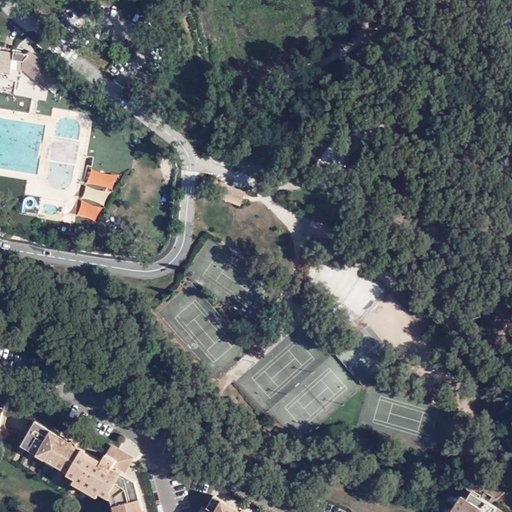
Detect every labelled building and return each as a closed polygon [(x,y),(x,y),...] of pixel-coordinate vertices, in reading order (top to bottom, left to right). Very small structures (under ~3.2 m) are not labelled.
[(10,58),(11,50),(0,47),(0,68),(9,70),(10,58)] [(11,48),(11,50),(10,58),(19,59),(20,50),(11,48)] [(24,50),(20,50),(19,59),(19,65),(45,87),(58,72),(27,48),(24,50)] [(213,178),(212,181),(242,192),(243,188),(213,178)] [(242,192),(212,181),(207,192),(238,203),(242,192)] [(136,511),(127,479),(114,471),(122,458),(119,449),(114,446),(105,441),(94,460),(39,426),(41,423),(29,416),(17,436),(25,441),(33,446),(42,452),(47,455),(50,451),(56,455),(60,458),(58,460),(64,465),(61,469),(69,474),(77,478),(86,484),(94,489),(95,488),(104,495),(109,488),(112,500),(115,511),(136,511)] [(25,441),(17,436),(15,441),(22,445),(25,441)] [(25,441),(22,445),(30,450),(33,446),(25,441)] [(33,446),(30,450),(39,455),(40,455),(42,452),(33,446)] [(42,452),(40,455),(51,462),(56,455),(50,451),(47,455),(42,452)] [(56,455),(51,462),(61,469),(64,465),(58,460),(60,458),(56,455)] [(77,478),(69,474),(66,477),(74,482),(77,478)] [(77,478),(74,482),(83,488),(86,484),(77,478)] [(469,488),(472,490),(473,487),(466,482),(460,491),(466,494),(469,488)] [(86,484),(83,488),(91,493),(94,489),(86,484)] [(490,501),(472,490),(469,488),(466,494),(460,491),(454,488),(439,511),(494,511),(486,507),(490,501)] [(209,489),(201,503),(195,511),(239,511),(218,500),(220,496),(209,489)] [(196,500),(194,505),(192,511),(195,511),(201,503),(196,500)]
